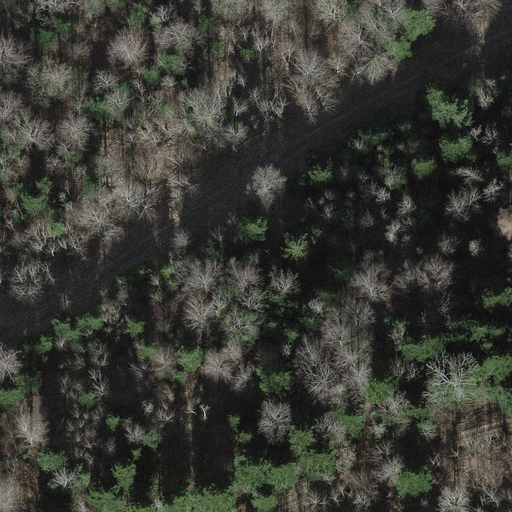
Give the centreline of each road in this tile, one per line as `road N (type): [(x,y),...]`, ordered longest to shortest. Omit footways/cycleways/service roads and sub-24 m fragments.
road 1 (track): [(0,332),(387,93),(511,30)]
road 2 (track): [(223,511),(511,424)]
